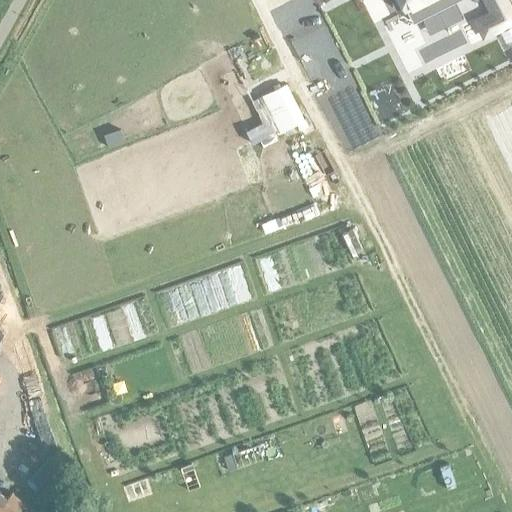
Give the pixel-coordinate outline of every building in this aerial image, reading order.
[(399,0),(404,8),(406,7),(413,21),(454,0),(399,0)] [(511,13),(505,0),(485,0),(499,28),(511,21),(511,13)] [(286,85),(266,95),(283,131),(304,121),(286,85)] [(265,231),(282,224),(278,216),(261,222),(265,231)] [(0,511),(18,511),(26,501),(25,500),(24,501),(13,493),(14,492),(13,491),(7,497),(0,491),(0,511)]
